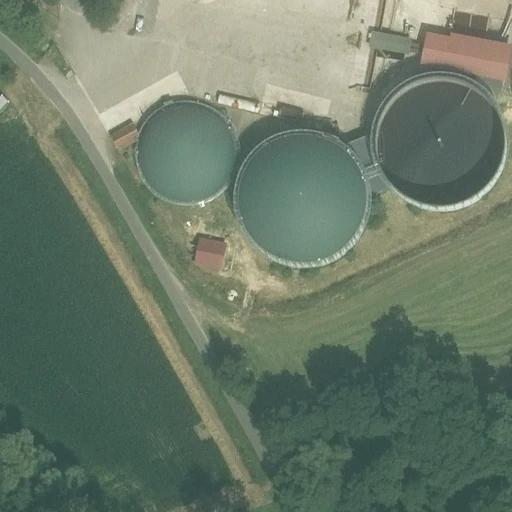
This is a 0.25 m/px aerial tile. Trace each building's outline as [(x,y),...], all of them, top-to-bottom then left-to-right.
[(453,37),(490,39),(492,14),(454,12),(453,37)] [(507,82),(511,55),(511,48),(425,32),(419,65),(507,82)] [(409,53),(410,38),(371,34),(370,49),(409,53)] [(375,130),(374,153),(381,175),(395,194),(414,207),(436,212),(459,211),(479,202),(496,187),(507,168),(511,146),(508,124),(498,104),(482,89),(462,79),(440,76),(419,80),(399,92),(384,109),(375,130)] [(237,149),(231,133),(217,116),(202,109),(185,107),(164,113),(150,124),(140,142),(139,164),(144,180),(156,194),(174,204),(192,206),(211,200),(226,188),(235,170),(237,149)] [(376,199),(370,176),(356,156),(336,142),(313,136),(289,138),(267,148),(250,165),(239,187),(237,211),(243,234),(257,254),(277,268),(300,275),(324,272),(346,262),(364,245),(374,223),(376,199)]
